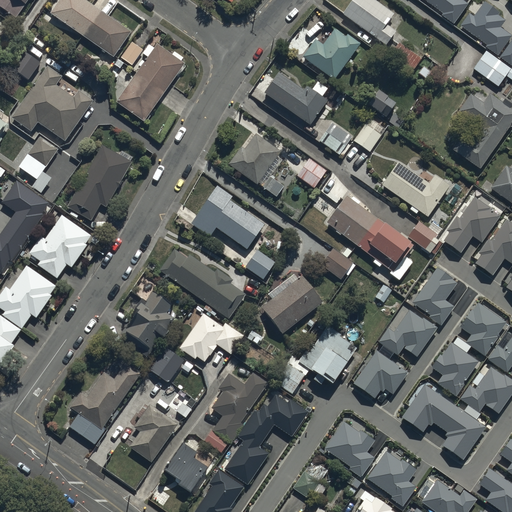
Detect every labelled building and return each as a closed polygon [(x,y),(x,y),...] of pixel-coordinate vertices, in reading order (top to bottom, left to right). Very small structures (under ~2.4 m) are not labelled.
[(0,0),(0,8),(17,19),(30,0),(0,0)] [(83,0),(60,0),(50,14),(114,59),(132,33),(83,0)] [(394,17),(370,0),(354,0),(342,17),(385,49),(396,34),(387,27),(394,17)] [(425,0),(443,13),(442,15),(454,24),(469,4),(463,0),(425,0)] [(474,16),(469,13),(460,25),(486,44),(485,46),(497,55),(511,35),(500,27),(505,20),(497,15),(499,12),(484,2),(474,16)] [(334,83),(360,46),(347,37),(345,40),(333,32),(322,48),(315,43),(302,60),(334,83)] [(511,40),(500,57),(511,66),(511,65),(511,40)] [(133,43),(121,59),(133,66),(144,51),(133,43)] [(115,102),(144,123),(186,65),(157,44),(115,102)] [(421,62),(398,44),(388,58),(411,75),(421,62)] [(41,62),(24,51),(12,68),(28,80),(41,62)] [(484,54),(472,71),(497,88),(505,78),(511,83),(511,70),(510,71),(484,54)] [(48,68),(12,119),(31,133),(38,124),(65,143),(95,101),(48,68)] [(278,75),(263,96),(310,128),(327,104),(321,100),(327,92),(316,84),(311,92),(306,89),(303,93),(278,75)] [(395,108),(378,96),(368,110),(385,122),(395,108)] [(482,106),(470,98),(458,116),(482,132),(472,147),(461,140),(452,153),(480,171),(511,123),(511,112),(510,111),(511,107),(511,106),(503,101),(501,105),(489,96),(482,106)] [(369,155),(385,132),(380,128),(383,124),(374,117),(370,122),(368,120),(352,143),(369,155)] [(0,120),(0,140),(10,128),(0,120)] [(352,140),(332,126),(319,145),(339,159),(352,140)] [(281,155),(255,137),(244,152),(240,150),(228,167),(257,187),(259,185),(263,188),(281,162),(277,159),(281,155)] [(18,169),(37,182),(59,151),(41,138),(18,169)] [(103,146),(67,209),(91,222),(101,205),(108,209),(134,163),(103,146)] [(68,171),(80,155),(73,150),(61,166),(68,171)] [(314,191),(326,174),(309,162),(296,179),(314,191)] [(399,165),(382,188),(427,220),(450,189),(434,178),(428,186),(399,165)] [(511,174),(504,169),(490,192),(511,206),(511,209),(511,211),(511,212),(511,174)] [(283,189),(269,179),(262,189),(276,199),(283,189)] [(0,270),(3,273),(50,206),(17,183),(2,204),(17,214),(0,237),(0,270)] [(210,240),(216,231),(247,253),(264,228),(230,204),(233,200),(217,189),(191,227),(210,240)] [(500,215),(474,198),(460,218),(457,216),(447,231),(449,232),(444,241),(461,253),(473,235),(482,242),(500,215)] [(410,248),(346,200),(327,226),(375,262),(372,265),(379,270),(381,267),(390,274),(389,276),(398,283),(412,265),(403,258),(410,248)] [(58,216),(29,256),(62,280),(91,239),(58,216)] [(511,223),(506,220),(492,240),(489,238),(479,253),(482,254),(476,263),(493,274),(505,257),(511,262),(511,223)] [(418,224),(407,239),(431,256),(439,244),(434,241),(441,231),(431,224),(427,230),(418,224)] [(356,268),(333,251),(320,267),(340,283),(346,276),(348,278),(356,268)] [(159,274),(206,306),(203,310),(214,318),(216,316),(212,313),(213,311),(229,322),(246,298),(230,287),(233,283),(217,272),(214,276),(189,258),(187,261),(174,252),(159,274)] [(257,253),(245,270),(263,282),(275,265),(257,253)] [(0,366),(2,368),(16,348),(11,346),(32,316),(37,320),(58,290),(26,267),(9,290),(6,288),(0,297),(0,309),(5,313),(0,319),(0,366)] [(458,282),(437,267),(412,302),(430,315),(429,317),(442,325),(455,307),(445,300),(458,282)] [(301,279),(261,311),(282,338),(323,306),(301,279)] [(392,292),(383,287),(375,299),(383,305),(392,292)] [(173,308),(153,294),(146,303),(142,301),(137,308),(139,309),(130,321),(132,322),(121,338),(131,345),(129,348),(145,359),(147,356),(149,357),(161,341),(164,343),(169,336),(166,334),(175,321),(167,315),(173,308)] [(507,323),(478,302),(460,327),(471,335),(466,343),(485,355),(507,323)] [(422,319),(409,310),(394,333),(388,329),(379,342),(398,355),(404,347),(418,356),(438,327),(423,318),(422,319)] [(222,329),(203,316),(179,351),(195,362),(197,360),(205,365),(209,358),(210,359),(217,349),(231,358),(245,339),(225,325),(222,329)] [(291,358),(274,385),(292,397),(308,372),(318,378),(314,384),(321,389),(324,385),(332,390),(357,352),(339,341),(341,337),(328,329),(322,338),(317,335),(312,342),(316,345),(310,354),(308,352),(300,364),(291,358)] [(511,337),(503,350),(497,346),(488,359),(508,373),(511,367),(511,337)] [(479,361),(451,342),(442,356),(440,354),(432,367),(443,375),(438,383),(456,396),(479,361)] [(408,373),(377,350),(353,383),(375,399),(380,391),(383,393),(385,389),(393,394),(408,373)] [(168,386),(184,364),(166,351),(150,373),(168,386)] [(103,430),(140,377),(124,367),(114,382),(104,375),(87,400),(80,396),(70,410),(78,417),(69,430),(95,448),(106,432),(103,430)] [(503,376),(490,367),(475,389),(469,385),(460,398),(480,412),(485,404),(499,413),(511,393),(511,379),(505,374),(503,376)] [(240,425),(267,386),(253,376),(245,387),(229,376),(218,392),(222,394),(211,410),(223,418),(204,444),(221,456),(242,426),(240,425)] [(486,427),(425,384),(402,417),(424,432),(430,424),(432,426),(434,423),(447,431),(445,435),(448,437),(442,445),(463,460),(486,427)] [(197,403),(183,393),(177,402),(182,406),(177,414),(185,420),(197,403)] [(308,412),(290,400),(288,403),(275,395),(268,407),(264,405),(259,412),(255,410),(237,437),(243,441),(224,469),(248,485),(269,454),(259,447),(274,424),(292,436),(308,412)] [(178,427),(149,408),(145,406),(136,419),(140,421),(133,431),(139,434),(128,450),(151,466),(178,427)] [(359,432),(344,422),(325,448),(351,467),(349,470),(360,478),(375,458),(367,452),(375,441),(360,430),(359,432)] [(511,438),(511,439),(501,454),(511,461),(511,462),(507,470),(511,473),(511,438)] [(197,455),(183,446),(164,475),(180,485),(178,489),(191,497),(208,471),(193,462),(197,455)] [(400,461),(386,450),(367,477),(393,496),(390,499),(402,507),(417,487),(408,480),(416,469),(402,459),(400,461)] [(303,474),(292,491),(309,501),(311,497),(319,502),(327,489),(319,485),(327,472),(319,467),(312,479),(303,474)] [(511,511),(511,484),(490,469),(479,484),(491,492),(485,501),(501,511),(511,511)] [(244,486),(218,470),(210,483),(213,485),(195,511),(230,511),(233,509),(230,507),(244,486)] [(436,483),(421,504),(431,511),(469,511),(476,502),(464,493),(459,499),(436,483)] [(391,511),(392,511),(365,493),(360,501),(363,504),(357,511),(391,511)]
